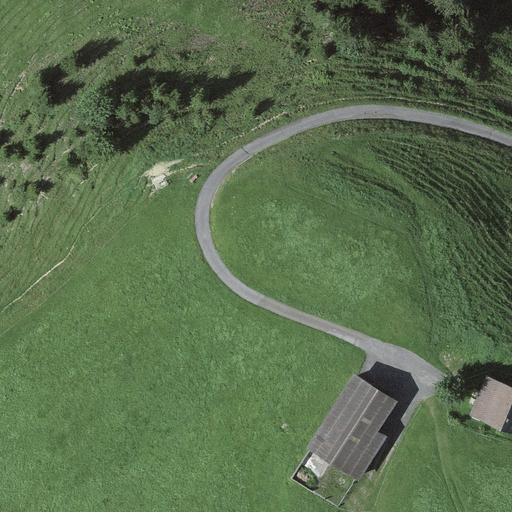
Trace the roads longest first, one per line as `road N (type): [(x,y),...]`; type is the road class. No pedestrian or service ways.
road 1 (unclassified): [(511,142),(414,114),(349,113),(257,147),(210,188),(205,230),(221,273),(261,301),(426,372)]
road 2 (track): [(357,511),(426,372),(464,511)]
